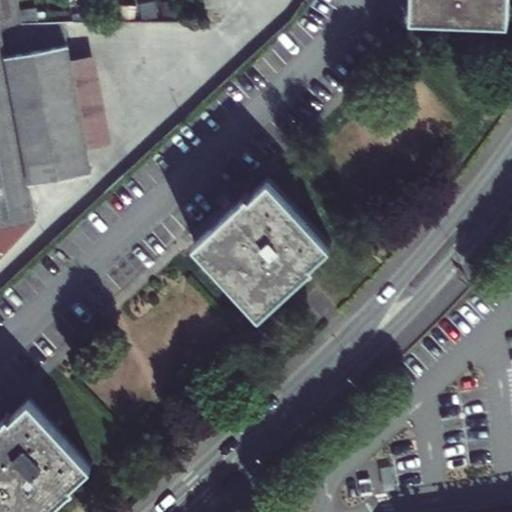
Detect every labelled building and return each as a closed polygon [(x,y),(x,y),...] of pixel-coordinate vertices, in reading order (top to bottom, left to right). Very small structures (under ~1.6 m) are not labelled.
[(0,0),(0,248),(26,220),(19,182),(77,171),(50,20),(23,21),(18,0),(0,0)] [(410,0),(410,11),(410,15),(505,19),(505,0),(410,0)] [(350,176),(377,205),(435,149),(408,121),(350,176)] [(233,203),(193,240),(260,311),(313,262),(311,260),(330,242),(269,176),(249,193),(247,191),(233,203)] [(143,366),(104,394),(122,419),(161,391),(143,366)] [(10,412),(8,411),(0,418),(0,509),(2,511),(41,511),(74,482),(73,479),(92,462),(30,395),(10,412)] [(511,511),(511,501),(441,511),(511,511)]
